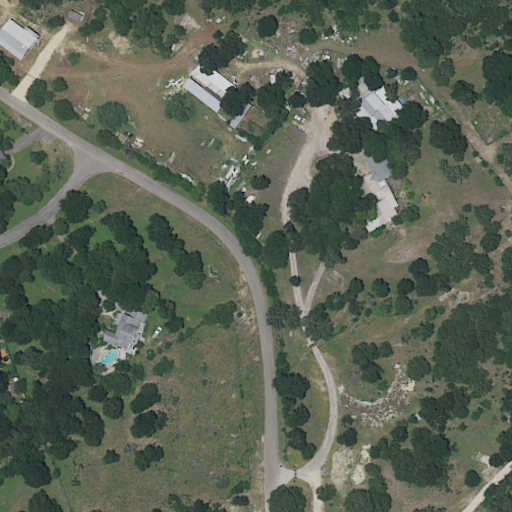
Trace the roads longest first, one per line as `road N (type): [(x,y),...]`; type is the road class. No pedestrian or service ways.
road 1 (residential): [(273,511),(272,358),(262,300),(240,248),(0,91)]
road 2 (residential): [(93,157),(46,221),(0,247)]
